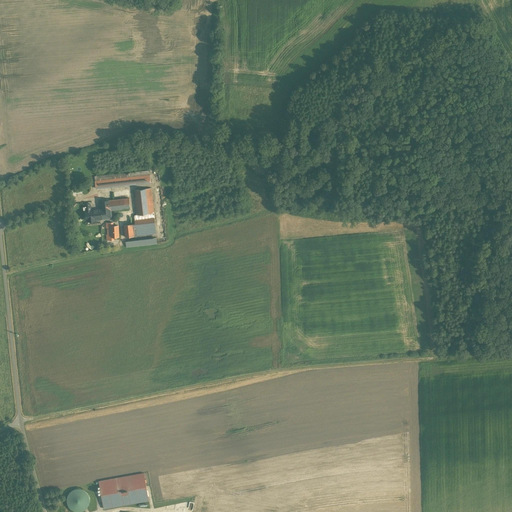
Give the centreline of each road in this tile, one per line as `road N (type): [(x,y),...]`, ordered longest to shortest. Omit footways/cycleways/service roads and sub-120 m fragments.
road 1 (track): [(20,421),(292,366),(511,349)]
road 2 (unclassified): [(0,233),(20,421)]
road 3 (track): [(4,275),(124,248)]
